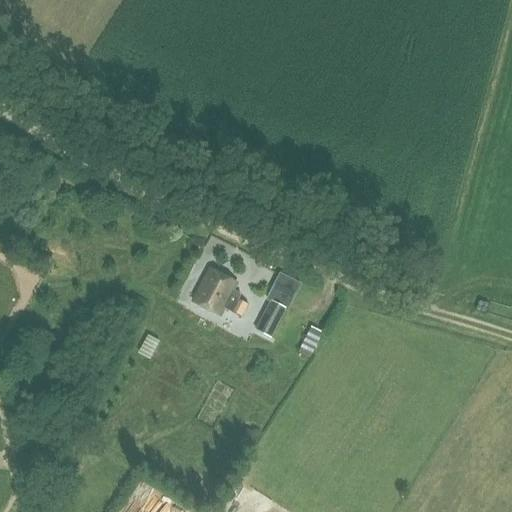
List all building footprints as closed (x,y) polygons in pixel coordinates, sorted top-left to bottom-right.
[(209,270),(193,301),(220,315),(224,308),(230,311),(238,298),(240,294),(233,290),(233,289),(236,284),(209,270)] [(238,298),(230,311),(240,317),(248,303),(238,298)] [(270,300),(255,330),(271,338),(286,308),(270,300)] [(304,352),(318,325),(306,319),(292,346),(304,352)] [(136,470),(129,479),(153,497),(160,488),(136,470)]
